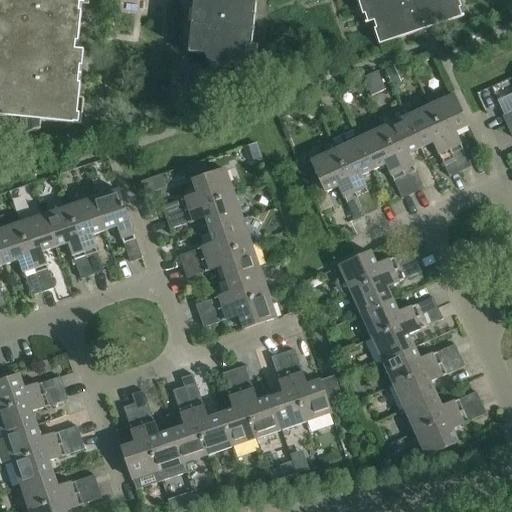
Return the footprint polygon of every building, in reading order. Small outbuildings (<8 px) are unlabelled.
[(402,82),(395,67),(386,71),(393,86),(402,82)] [(379,72),(364,79),(372,97),(387,90),(379,74),(379,72)] [(455,97),(431,108),(461,173),(472,168),(456,134),(469,128),(465,118),(455,97)] [(431,108),(407,119),(422,150),(434,144),(450,178),(461,173),(431,108)] [(511,112),(503,116),(508,128),(511,126),(511,112)] [(407,119),(384,130),(414,195),(425,190),(409,156),(422,150),(407,119)] [(384,130),(360,140),(374,171),(387,166),(403,200),(414,195),(384,130)] [(356,131),(332,142),(336,151),(367,217),(378,212),(362,177),(374,171),(360,140),(356,131)] [(336,151),(313,162),(327,193),(340,187),(356,222),(367,217),(336,151)] [(305,154),(298,157),(302,165),(308,162),(305,154)] [(190,168),(185,169),(188,178),(198,175),(195,166),(190,168)] [(199,196),(163,208),(167,219),(235,196),(227,171),(194,182),(199,196)] [(120,191),(95,200),(106,232),(119,228),(131,264),(143,260),(124,205),(120,191)] [(235,196),(167,219),(171,231),(207,218),(211,232),(244,221),(235,196)] [(95,200),(70,208),(93,277),(105,273),(93,237),(106,232),(95,200)] [(70,208),(45,217),(57,249),(70,244),(82,280),(93,277),(70,208)] [(45,217),(21,225),(44,293),(56,289),(43,254),(57,249),(45,217)] [(216,245),(180,257),(184,269),(252,245),(244,221),(211,232),(216,245)] [(21,225),(0,232),(0,244),(7,266),(21,261),(33,297),(44,293),(21,225)] [(252,245),(184,269),(188,280),(224,268),(228,281),(261,270),(252,245)] [(346,280),(337,284),(342,296),(351,292),(352,292),(417,262),(412,251),(378,267),(372,254),(341,268),(346,280)] [(417,262),(352,292),(362,316),(394,302),(388,289),(422,273),(417,262)] [(233,294),(197,306),(201,318),(269,294),(261,270),(228,281),(233,294)] [(269,294),(201,318),(205,329),(240,317),(245,330),(277,319),(269,294)] [(394,302),(362,316),(373,339),(439,309),(434,298),(399,314),(394,302)] [(439,309),(373,339),(384,363),(415,349),(409,336),(444,320),(439,309)] [(415,349),(384,363),(395,387),(461,357),(456,346),(421,362),(415,349)] [(295,351),(284,355),(307,423),(331,415),(321,382),(307,387),(295,351)] [(285,394),(271,399),(283,431),(307,423),(284,355),(272,359),(285,394)] [(461,357),(395,387),(406,410),(437,396),(431,383),(466,367),(461,357)] [(246,368),(235,371),(258,440),(283,431),(271,399),(258,403),(246,368)] [(235,411),(222,416),(233,448),(258,440),(235,371),(223,375),(235,411)] [(21,377),(0,384),(0,411),(65,390),(61,378),(25,391),(21,377)] [(335,378),(321,382),(328,404),(335,402),(338,401),(342,399),(335,378)] [(233,448),(222,416),(209,420),(197,384),(186,388),(209,456),(233,448)] [(186,428),(173,432),(184,465),(209,456),(186,388),(174,392),(186,428)] [(65,390),(0,411),(0,422),(5,438),(38,426),(33,413),(69,401),(65,390)] [(145,392),(133,396),(136,405),(160,473),(163,483),(187,474),(184,465),(173,432),(160,437),(148,401),(145,392)] [(437,396),(406,410),(417,434),(482,404),(477,393),(443,409),(437,396)] [(482,404),(417,434),(427,457),(428,458),(459,444),(453,431),(487,415),(482,404)] [(127,448),(124,449),(127,460),(135,482),(138,491),(163,483),(160,473),(136,405),(127,408),(125,409),(127,414),(138,444),(127,448)] [(38,426),(5,438),(14,462),(82,439),(78,427),(42,440),(38,426)] [(82,439),(14,462),(22,487),(55,475),(50,462),(86,450),(82,439)] [(297,475),(293,463),(282,466),(286,478),(297,475)] [(55,475),(22,487),(31,511),(99,488),(95,476),(59,489),(55,475)] [(235,495),(231,485),(221,488),(224,499),(235,495)] [(99,488),(31,511),(30,511),(67,511),(103,499),(99,488)] [(219,488),(208,492),(212,502),(222,498),(219,488)] [(193,492),(169,500),(172,511),(174,511),(175,511),(185,511),(198,508),(193,492)]
